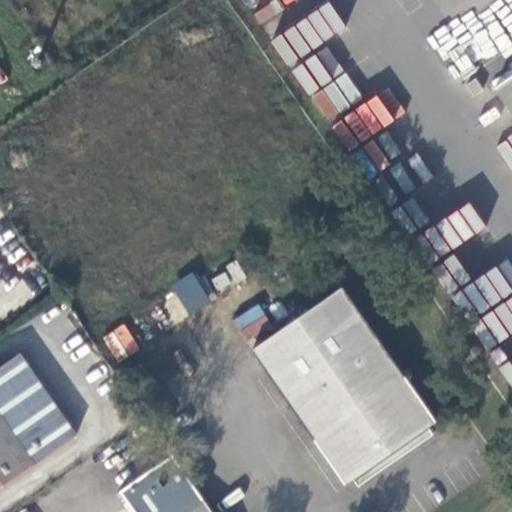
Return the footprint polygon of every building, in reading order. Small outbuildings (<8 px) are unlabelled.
[(112,0),(118,9),(130,0),(112,0)] [(361,94),(343,73),(334,80),(313,54),(290,72),(329,120),(361,94)] [(511,76),(497,87),(511,108),(511,76)] [(347,151),(405,113),(388,87),(330,125),(347,151)] [(507,170),(511,167),(511,136),(498,142),(507,170)] [(186,315),(211,301),(195,272),(170,285),(186,315)] [(255,349),(348,484),(436,423),(342,288),(255,349)] [(511,296),(482,318),(499,342),(511,332),(511,296)] [(101,338),(118,363),(140,348),(123,323),(101,338)] [(0,490),(77,437),(20,354),(0,367),(0,490)] [(510,386),(511,385),(511,358),(499,367),(510,386)] [(211,511),(203,499),(184,511),(211,511)]
